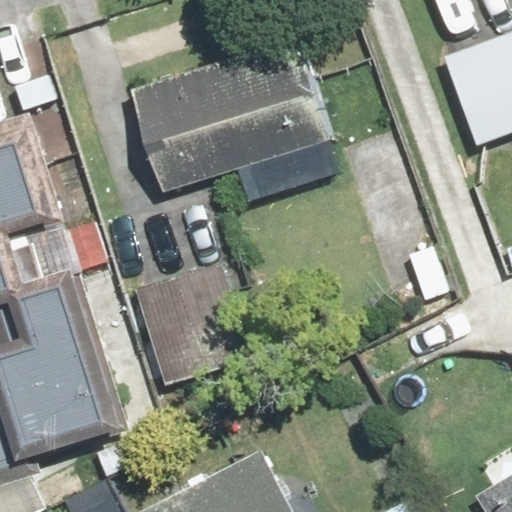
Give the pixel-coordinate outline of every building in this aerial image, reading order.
[(325,19),(131,72),(166,197),(359,144),(325,19)] [(511,24),(455,44),(489,142),(511,133),(511,24)] [(45,92),(0,109),(0,286),(105,245),(45,92)] [(97,260),(0,299),(0,480),(161,415),(97,260)] [(330,377),(278,404),(319,482),(371,454),(330,377)] [(320,511),(283,436),(129,511),(320,511)] [(511,511),(511,460),(483,478),(502,511),(511,511)] [(423,511),(407,488),(372,511),(423,511)]
